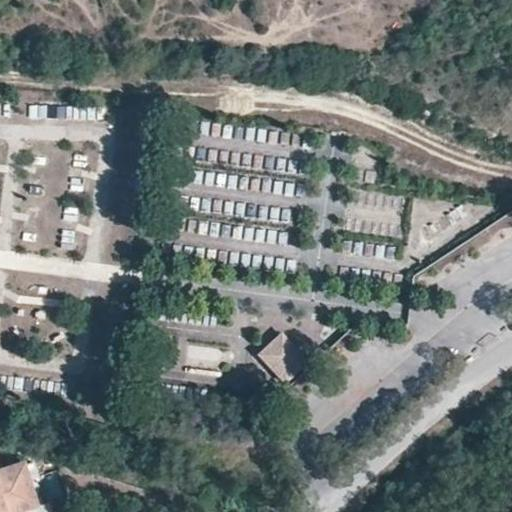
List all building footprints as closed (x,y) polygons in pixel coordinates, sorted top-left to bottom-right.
[(283,334),(268,346),(295,377),(310,363),(283,334)] [(268,346),(259,354),(286,385),(295,377),(268,346)] [(189,347),(188,364),(217,365),(217,348),(189,347)] [(22,470),(19,462),(9,465),(11,473),(22,470)] [(0,467),(0,511),(5,511),(34,502),(24,470),(22,470),(11,473),(9,465),(0,467)]
